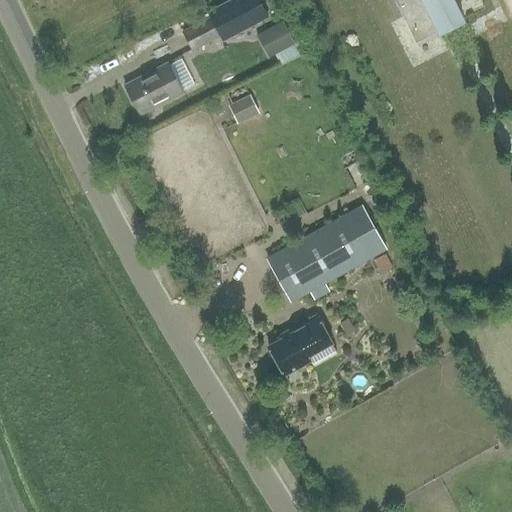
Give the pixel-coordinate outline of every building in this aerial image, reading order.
[(269,18),(259,0),(233,0),(209,13),(212,17),(221,35),(224,41),(269,18)] [(453,0),(395,0),(416,41),(438,30),(439,32),(463,20),(453,0)] [(193,50),(221,35),(212,17),(183,32),(193,50)] [(268,58),(296,44),(284,21),(256,35),(268,58)] [(141,115),(183,93),(168,63),(125,86),(141,115)] [(250,95),(228,106),(238,125),(259,115),(250,95)] [(293,302),(386,250),(362,206),(268,258),(293,302)] [(373,260),(381,275),(392,269),(385,254),(373,260)] [(269,346),(285,375),(311,361),(305,351),(329,338),(317,316),(292,329),(294,333),(269,346)]
